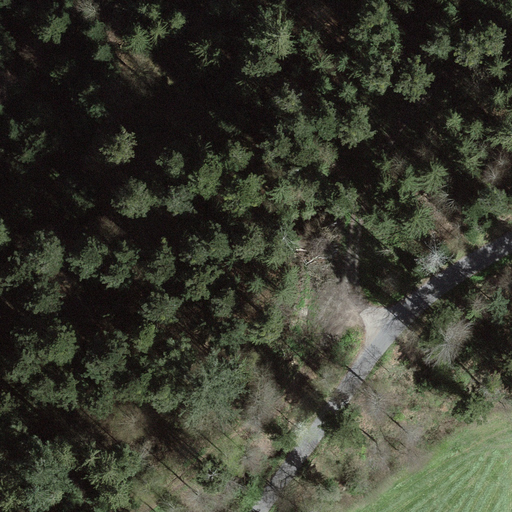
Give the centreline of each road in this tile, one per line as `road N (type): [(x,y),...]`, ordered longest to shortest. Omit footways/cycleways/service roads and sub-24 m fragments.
road 1 (unclassified): [(252,511),(375,345),(440,285),(511,238)]
road 2 (track): [(511,53),(448,76),(413,101),(385,139),(363,188),(354,250),(359,304),(375,345)]
